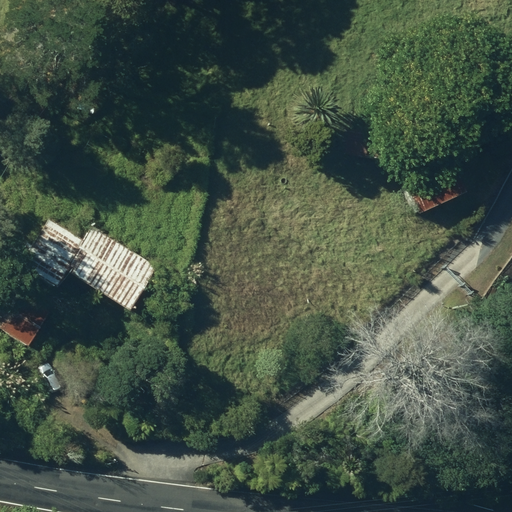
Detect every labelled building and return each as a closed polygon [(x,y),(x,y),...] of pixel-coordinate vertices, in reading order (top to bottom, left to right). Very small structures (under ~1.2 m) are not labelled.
[(74,110),(91,116),(96,100),(79,94),(74,110)] [(342,156),(377,163),(383,139),(347,131),(342,156)] [(402,188),(416,219),(462,199),(448,167),(402,188)] [(64,277),(125,318),(155,271),(90,228),(80,244),(47,222),(30,248),(25,246),(20,255),(24,257),(16,271),(52,296),(64,277)] [(0,295),(0,331),(26,349),(49,313),(7,286),(0,295)]
